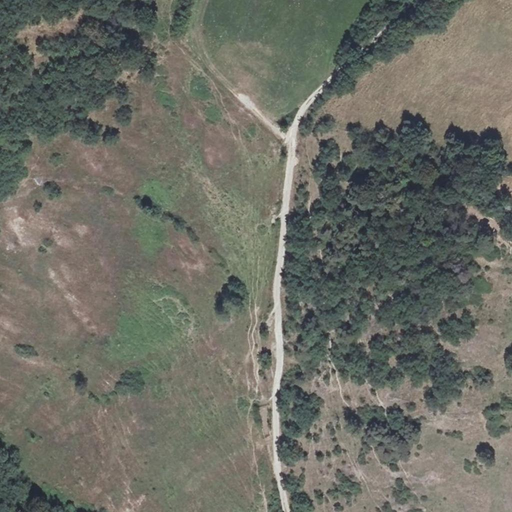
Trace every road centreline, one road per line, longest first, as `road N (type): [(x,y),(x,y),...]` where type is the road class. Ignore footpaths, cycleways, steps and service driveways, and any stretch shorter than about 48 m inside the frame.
road 1 (track): [(286,511),(273,425),(291,141)]
road 2 (track): [(291,141),(318,92),(426,0)]
road 3 (track): [(291,141),(200,56),(198,0)]
